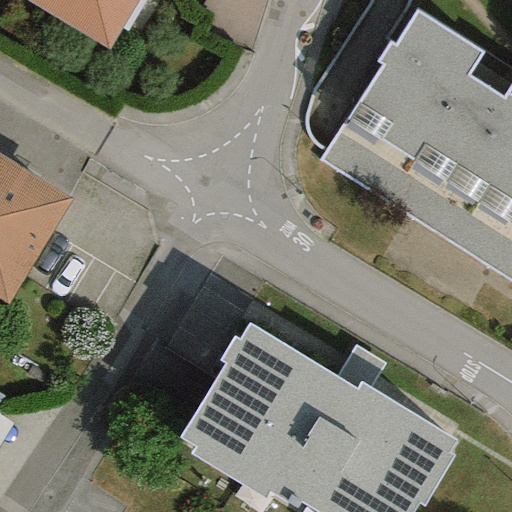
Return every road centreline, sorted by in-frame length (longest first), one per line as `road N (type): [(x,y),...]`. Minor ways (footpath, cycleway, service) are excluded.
road 1 (residential): [(27,511),(217,180)]
road 2 (residential): [(511,382),(270,231),(217,180)]
road 3 (residential): [(217,180),(142,156),(0,73)]
road 4 (residential): [(217,180),(261,106),(301,0)]
